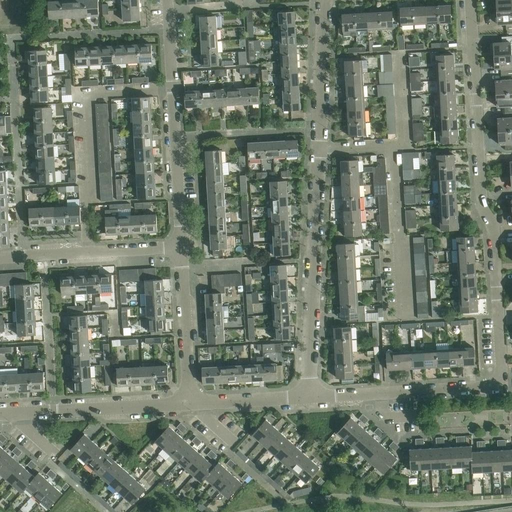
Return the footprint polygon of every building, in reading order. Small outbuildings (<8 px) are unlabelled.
[(85,0),(73,1),(74,18),(86,17),(85,0)] [(97,0),(86,0),(85,0),(86,17),(99,17),(97,0)] [(138,0),(121,0),(122,9),(139,8),(138,0)] [(511,0),(496,0),(497,12),(511,11),(511,0)] [(62,18),(61,1),(48,2),(49,19),(62,18)] [(73,1),(61,1),(62,18),(74,18),(73,1)] [(438,6),(425,7),(426,24),(439,24),(438,6)] [(450,6),(438,6),(439,24),(451,23),(450,6)] [(425,7),(413,8),(414,25),(426,24),(425,7)] [(139,8),(122,9),(123,21),(140,20),(139,8)] [(414,25),(413,8),(400,9),(401,26),(414,25)] [(511,11),(497,12),(497,25),(506,24),(506,30),(511,30),(511,11)] [(278,13),(279,25),(295,25),(294,12),(278,13)] [(368,14),(367,14),(368,31),(380,30),(379,13),(374,13),(372,12),(369,12),(368,14)] [(392,12),(379,13),(380,30),(393,29),(392,12)] [(355,14),(342,15),(343,32),(349,32),(349,37),(356,36),(356,31),(355,14)] [(367,14),(355,14),(356,31),(368,31),(367,14)] [(200,18),(200,30),(217,29),(216,17),(213,17),(207,17),(200,18)] [(295,25),(279,25),(280,38),(296,37),(295,25)] [(217,29),(200,30),(201,42),(217,41),(217,29)] [(493,44),(494,57),(511,56),(510,44),(511,43),(511,36),(502,37),(502,43),(493,44)] [(296,37),(280,38),(280,50),(296,49),(296,37)] [(217,41),(201,42),(202,54),(218,54),(217,41)] [(151,44),(138,45),(139,63),(152,62),(151,44)] [(138,45),(125,46),(126,63),(139,63),(138,45)] [(125,46),(113,47),(114,64),(126,63),(125,46)] [(100,47),(88,48),(89,65),(101,65),(100,47)] [(113,47),(100,47),(101,65),(114,64),(113,47)] [(89,65),(88,48),(75,49),(76,66),(89,65)] [(296,49),(280,50),(281,62),(297,61),(296,49)] [(28,51),(29,64),(46,63),(46,51),(28,51)] [(218,54),(202,54),(203,67),(219,66),(218,54)] [(436,56),(437,69),(454,68),(453,55),(436,56)] [(511,56),(494,57),(495,69),(504,69),(505,75),(511,74),(511,67),(511,68),(511,56)] [(419,57),(409,58),(409,67),(420,67),(419,57)] [(297,61),(281,62),(282,74),(298,73),(297,61)] [(345,62),(345,74),(363,73),(362,61),(345,62)] [(46,63),(29,64),(30,77),(47,76),(46,63)] [(454,68),(437,69),(437,81),(455,80),(454,68)] [(392,72),(379,72),(380,82),(393,82),(393,80),(392,72)] [(298,73),(282,74),(282,86),(299,86),(298,73)] [(363,73),(345,74),(346,87),(363,86),(363,73)] [(410,74),(410,83),(421,82),(420,73),(410,74)] [(495,81),(496,94),(511,93),(511,74),(505,75),(505,81),(495,81)] [(47,76),(30,77),(31,90),(48,89),(47,76)] [(455,80),(437,81),(438,94),(455,93),(455,80)] [(421,82),(410,83),(411,92),(421,91),(421,82)] [(385,85),(377,86),(378,98),(394,97),(393,89),(393,85),(385,85)] [(299,86),(282,86),(283,99),(299,98),(299,86)] [(363,86),(346,87),(347,99),(364,98),(363,86)] [(258,88),(246,89),(247,105),(259,104),(258,88)] [(48,89),(31,90),(31,102),(49,101),(48,89)] [(234,89),(221,90),(222,106),(235,105),(234,89)] [(246,89),(234,89),(235,105),(247,105),(246,89)] [(221,90),(209,91),(210,107),(222,106),(221,90)] [(198,107),(197,91),(185,92),(185,108),(198,107)] [(209,91),(197,91),(198,107),(210,107),(209,91)] [(455,93),(438,94),(439,106),(456,105),(455,93)] [(511,93),(496,94),(497,107),(507,107),(507,113),(511,112),(511,93)] [(132,98),(133,111),(150,110),(149,97),(132,98)] [(299,98),(283,99),(284,111),(300,110),(299,98)] [(364,98),(347,99),(348,112),(365,111),(364,98)] [(411,99),(412,108),(422,107),(421,98),(411,99)] [(456,105),(439,106),(434,107),(435,119),(440,119),(457,117),(456,105)] [(422,107),(412,108),(412,117),(422,116),(422,107)] [(34,109),(34,121),(52,120),(51,108),(34,109)] [(150,110),(133,111),(134,124),(151,123),(150,110)] [(365,111),(348,112),(348,124),(365,123),(365,111)] [(498,119),(498,132),(511,131),(511,112),(507,113),(507,119),(498,119)] [(457,117),(440,119),(440,131),(457,130),(457,117)] [(52,120),(34,121),(35,134),(52,133),(52,120)] [(151,123),(134,124),(134,136),(152,135),(151,123)] [(365,123),(348,124),(349,137),(366,136),(365,123)] [(413,124),(413,133),(423,132),(423,123),(413,124)] [(457,130),(440,131),(441,144),(458,142),(457,130)] [(511,131),(498,132),(499,145),(505,145),(505,151),(511,150),(511,131)] [(423,132),(413,133),(414,142),(424,141),(423,132)] [(52,133),(35,134),(36,147),(53,146),(52,133)] [(152,135),(134,136),(135,149),(152,148),(152,135)] [(285,141),(273,142),(273,158),(286,157),(285,141)] [(297,141),(285,141),(286,157),(298,157),(297,141)] [(273,142),(260,143),(261,159),(273,158),(273,142)] [(261,159),(260,143),(248,144),(249,160),(261,159)] [(53,146),(36,147),(37,159),(54,158),(53,146)] [(152,148),(135,149),(136,161),(153,161),(152,148)] [(205,152),(206,164),(222,163),(221,151),(205,152)] [(437,156),(437,169),(455,168),(454,155),(437,156)] [(402,158),(403,171),(413,170),(412,157),(402,158)] [(54,158),(37,159),(37,172),(55,171),(54,158)] [(373,168),(373,172),(386,172),(385,159),(377,160),(377,167),(373,168)] [(153,161),(136,161),(136,174),(154,173),(153,161)] [(341,162),(341,174),(359,173),(358,161),(348,161),(341,162)] [(222,163),(206,164),(207,176),(223,175),(222,163)] [(455,168),(437,169),(438,181),(455,180),(455,168)] [(413,170),(403,171),(403,180),(414,179),(413,170)] [(55,171),(37,172),(38,185),(55,184),(55,171)] [(386,172),(373,172),(373,185),(386,184),(386,172)] [(154,173),(136,174),(137,187),(154,186),(154,173)] [(365,173),(359,173),(341,174),(342,187),(359,186),(365,186),(365,173)] [(223,175),(207,176),(207,189),(224,188),(223,175)] [(455,180),(438,181),(439,193),(456,192),(455,180)] [(270,182),(271,195),(287,194),(286,181),(270,182)] [(386,184),(373,185),(374,197),(387,196),(386,184)] [(154,186),(137,187),(138,200),(155,199),(154,186)] [(360,198),(359,186),(342,187),(343,199),(360,198)] [(404,186),(404,195),(414,195),(414,186),(404,186)] [(224,188),(207,189),(208,201),(224,200),(224,188)] [(456,192),(439,193),(439,206),(457,205),(456,192)] [(287,194),(271,195),(271,207),(287,206),(287,194)] [(414,195),(404,195),(405,204),(415,204),(414,195)] [(360,198),(343,199),(343,211),(361,210),(360,198)] [(224,200),(208,201),(209,213),(225,212),(224,200)] [(457,205),(439,206),(440,218),(457,217),(457,205)] [(80,206),(67,207),(68,224),(81,224),(80,206)] [(287,206),(271,207),(272,219),(288,218),(287,206)] [(67,207),(54,208),(55,225),(68,224),(67,207)] [(43,226),(42,208),(29,209),(30,226),(43,226)] [(54,208),(42,208),(43,226),(55,225),(54,208)] [(7,209),(0,209),(0,221),(8,221),(7,209)] [(361,210),(343,211),(344,224),(361,223),(361,210)] [(405,211),(405,220),(416,220),(415,211),(405,211)] [(225,212),(209,213),(210,225),(226,224),(225,212)] [(156,215),(143,216),(144,233),(157,232),(156,215)] [(131,216),(118,217),(119,234),(132,234),(131,216)] [(143,216),(131,216),(132,234),(144,233),(143,216)] [(119,234),(118,217),(105,218),(106,235),(119,234)] [(457,217),(440,218),(441,231),(458,230),(457,217)] [(288,218),(272,219),(273,231),(289,230),(288,218)] [(416,220),(405,220),(406,229),(416,229),(416,220)] [(8,221),(0,221),(0,234),(9,234),(8,221)] [(361,223),(344,224),(345,236),(362,235),(361,223)] [(226,224),(210,225),(210,237),(226,236),(226,224)] [(289,230),(273,231),(273,244),(290,243),(289,230)] [(9,234),(0,234),(0,247),(9,247),(9,234)] [(226,236),(210,237),(211,250),(212,250),(213,257),(223,256),(223,249),(227,249),(226,236)] [(456,238),(457,251),(474,250),(473,237),(456,238)] [(290,243),(273,244),(274,256),(290,255),(290,243)] [(337,245),(338,258),(355,257),(354,244),(337,245)] [(474,250),(457,251),(458,263),(475,262),(474,250)] [(355,257),(338,258),(339,270),(356,269),(355,257)] [(475,262),(458,263),(458,275),(476,274),(475,262)] [(270,266),(271,279),(287,278),(286,265),(270,266)] [(356,269),(339,270),(339,282),(356,281),(356,269)] [(476,274),(458,275),(459,288),(476,287),(476,274)] [(111,275),(98,276),(99,293),(112,292),(111,275)] [(86,276),(73,277),(74,294),(87,294),(86,276)] [(98,276),(86,276),(87,294),(99,293),(98,276)] [(74,294),(73,277),(60,278),(61,295),(74,294)] [(287,278),(271,279),(272,291),(288,290),(287,278)] [(145,281),(146,294),(163,293),(162,280),(156,280),(150,281),(145,281)] [(356,281),(339,282),(340,295),(357,294),(356,281)] [(15,285),(15,286),(7,286),(7,299),(16,298),(33,297),(32,284),(27,285),(21,285),(15,285)] [(212,294),(205,294),(206,307),(222,306),(221,294),(225,294),(224,287),(218,287),(212,288),(212,294)] [(476,287),(459,288),(460,300),(477,299),(476,287)] [(288,290),(272,291),(272,303),(289,302),(288,290)] [(163,293),(146,294),(147,306),(164,305),(163,293)] [(357,294),(340,295),(341,307),(358,306),(357,294)] [(33,297),(16,298),(17,311),(34,310),(33,297)] [(477,299),(460,300),(461,313),(478,312),(477,299)] [(289,302),(272,303),(273,315),(289,314),(289,302)] [(164,305),(147,306),(147,319),(165,318),(164,305)] [(222,306),(206,307),(207,319),(223,318),(222,306)] [(364,306),(358,306),(341,307),(341,320),(358,319),(358,322),(365,322),(364,306)] [(34,310),(17,311),(17,323),(35,322),(34,310)] [(289,314),(273,315),(274,327),(290,327),(289,314)] [(70,317),(70,330),(88,329),(87,316),(70,317)] [(165,318),(147,319),(148,332),(165,331),(165,318)] [(223,318),(207,319),(207,331),(224,330),(223,318)] [(35,322),(17,323),(18,336),(35,335),(35,322)] [(290,327),(274,327),(274,340),(291,339),(290,327)] [(334,328),(335,341),(352,340),(351,327),(334,328)] [(88,329),(70,330),(71,342),(88,341),(88,329)] [(224,330),(207,331),(208,344),(224,343),(224,330)] [(352,340),(335,341),(335,353),(352,352),(352,340)] [(88,341),(71,342),(72,355),(89,354),(88,341)] [(274,344),(262,345),(263,351),(263,353),(275,353),(274,344)] [(474,348),(461,349),(462,366),(475,365),(474,348)] [(461,349),(449,350),(450,367),(462,366),(461,349)] [(436,350),(424,351),(425,368),(426,368),(427,369),(431,369),(432,368),(437,367),(436,350)] [(449,350),(436,350),(437,367),(450,367),(449,350)] [(424,351),(411,352),(412,369),(425,368),(424,351)] [(352,352),(335,353),(336,366),(353,365),(352,352)] [(400,370),(399,352),(386,353),(387,370),(400,370)] [(411,352),(399,352),(400,370),(412,369),(411,352)] [(89,354),(72,355),(73,367),(90,366),(89,354)] [(257,365),(251,365),(252,381),(264,381),(263,365),(263,357),(257,357),(257,365)] [(276,364),(263,365),(264,381),(277,380),(276,366),(276,364)] [(251,365),(239,366),(240,382),(252,381),(251,365)] [(353,365),(336,366),(337,378),(354,378),(353,365)] [(90,366),(73,367),(73,380),(91,379),(90,366)] [(167,366),(154,367),(155,384),(168,383),(167,366)] [(239,366),(227,367),(228,383),(240,382),(239,366)] [(154,367),(142,368),(143,385),(155,384),(154,367)] [(215,384),(215,367),(202,368),(203,384),(215,384)] [(227,367),(215,367),(215,384),(228,383),(227,367)] [(130,386),(129,368),(116,369),(117,386),(130,386)] [(142,368),(129,368),(130,386),(143,385),(142,368)] [(43,373),(30,374),(31,391),(44,390),(43,373)] [(30,374),(18,375),(19,392),(31,391),(30,374)] [(18,375),(5,375),(6,393),(19,392),(18,375)] [(91,379),(73,380),(74,393),(91,392),(91,379)] [(337,433),(345,440),(359,425),(351,418),(337,433)] [(252,435),(260,442),(274,427),(266,420),(252,435)] [(359,425),(345,440),(352,447),(366,432),(359,425)] [(155,442),(163,449),(176,434),(169,426),(155,442)] [(274,427),(260,442),(267,449),(281,434),(274,427)] [(366,432),(352,447),(360,454),(374,438),(366,432)] [(70,450),(78,457),(92,441),(84,434),(70,450)] [(176,434),(163,449),(170,456),(184,440),(176,434)] [(281,434),(267,449),(275,456),(289,441),(281,434)] [(114,437),(110,442),(115,446),(119,441),(114,437)] [(374,438),(360,454),(368,461),(381,445),(374,438)] [(184,440),(170,456),(178,463),(192,447),(184,440)] [(92,441),(78,457),(86,464),(100,448),(92,441)] [(289,441),(275,456),(283,463),(296,447),(289,441)] [(381,445),(368,461),(375,467),(389,452),(381,445)] [(471,446),(461,447),(462,468),(471,467),(472,467),(471,452),(472,452),(471,446)] [(192,447),(178,463),(186,469),(199,454),(192,447)] [(296,447),(283,463),(290,470),(304,454),(296,447)] [(461,447),(450,448),(451,468),(462,468),(461,447)] [(100,448),(86,464),(94,471),(107,455),(100,448)] [(440,448),(430,449),(431,469),(441,469),(440,448)] [(450,448),(440,448),(441,469),(451,468),(450,448)] [(421,470),(420,449),(409,450),(410,471),(421,470)] [(430,449),(420,449),(421,470),(431,469),(430,449)] [(511,454),(511,450),(502,451),(503,471),(511,470),(511,454)] [(4,451),(0,455),(0,470),(12,457),(4,451)] [(236,454),(244,461),(246,458),(239,451),(236,454)] [(491,451),(481,452),(482,473),(493,472),(491,451)] [(502,451),(491,451),(493,472),(503,471),(502,451)] [(389,452),(375,467),(383,475),(397,459),(389,452)] [(472,467),(471,467),(472,473),(482,473),(481,452),(472,452),(471,452),(472,467)] [(199,454),(186,469),(193,476),(207,461),(199,454)] [(304,454),(290,470),(298,476),(312,461),(304,454)] [(107,455),(94,471),(101,477),(115,462),(107,455)] [(12,457),(0,470),(0,474),(6,480),(20,464),(12,457)] [(246,458),(244,461),(251,467),(254,464),(246,458)] [(207,461),(193,476),(201,483),(205,479),(205,478),(215,467),(214,467),(207,461)] [(312,461),(298,476),(306,484),(320,468),(312,461)] [(58,465),(65,472),(68,469),(60,462),(58,465)] [(115,462),(101,477),(109,484),(123,469),(115,462)] [(342,462),(338,465),(344,470),(347,466),(342,462)] [(205,478),(205,479),(213,485),(226,470),(218,463),(214,467),(215,467),(205,478)] [(20,464),(6,480),(14,486),(27,471),(20,464)] [(254,464),(251,467),(259,474),(261,471),(254,464)] [(68,469),(65,472),(73,479),(75,476),(68,469)] [(123,469),(109,484),(117,491),(130,475),(123,469)] [(226,470),(213,485),(220,492),(234,477),(226,470)] [(27,471),(14,486),(22,494),(26,489),(25,489),(35,478),(35,477),(27,471)] [(261,471),(259,474),(266,481),(269,478),(261,471)] [(25,489),(26,489),(33,495),(47,480),(39,473),(35,477),(35,478),(25,489)] [(130,475),(117,491),(124,498),(138,482),(130,475)] [(75,476),(73,479),(80,485),(83,483),(75,476)] [(234,477),(220,492),(228,499),(242,484),(234,477)] [(269,478),(266,481),(274,488),(277,485),(269,478)] [(164,479),(160,483),(168,489),(171,486),(164,479)] [(47,480),(33,495),(40,502),(54,487),(47,480)] [(138,482),(124,498),(132,505),(146,489),(138,482)] [(83,483),(80,485),(88,492),(91,489),(83,483)] [(277,485),(274,488),(282,495),(284,492),(277,485)] [(54,487),(40,502),(48,509),(62,494),(54,487)] [(91,489),(88,492),(96,499),(98,496),(91,489)] [(302,489),(292,492),(294,497),(304,495),(302,489)] [(284,492),(282,495),(289,501),(292,498),(284,492)] [(98,496),(96,499),(103,506),(106,503),(98,496)] [(106,503),(103,506),(110,511),(111,511),(113,510),(106,503)]
